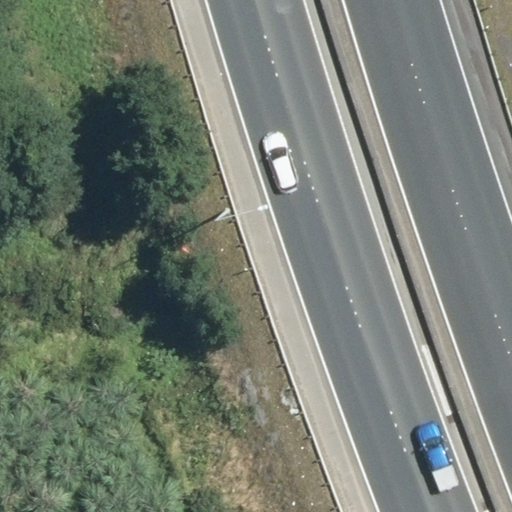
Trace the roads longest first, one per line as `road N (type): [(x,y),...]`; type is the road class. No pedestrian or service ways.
road 1 (motorway): [(413,511),(343,329),(242,0)]
road 2 (motorway): [(391,0),(465,248),(511,373)]
